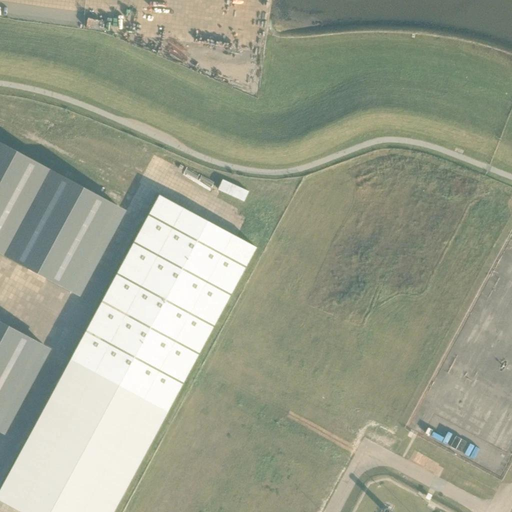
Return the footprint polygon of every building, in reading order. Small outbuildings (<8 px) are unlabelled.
[(0,253),(71,292),(118,207),(0,142),(0,253)] [(113,511),(256,247),(159,195),(0,490),(0,500),(22,511),(113,511)] [(0,425),(44,344),(0,321),(0,425)] [(432,420),(426,431),(470,453),(476,442),(432,420)] [(487,450),(482,461),(499,469),(504,458),(487,450)]
